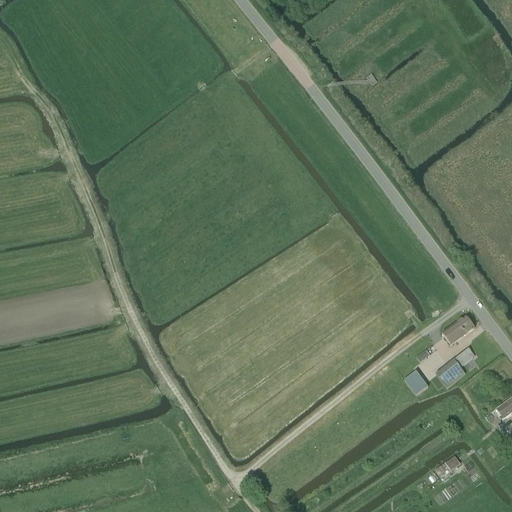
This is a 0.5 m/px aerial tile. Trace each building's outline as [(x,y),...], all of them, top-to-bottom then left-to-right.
[(451,347),(475,330),(466,318),(442,335),(451,347)] [(459,357),(436,376),(447,390),(466,375),(461,369),(475,357),(469,349),(459,357)] [(426,351),(416,358),(420,364),(430,357),(426,351)] [(417,398),(428,389),(416,373),(404,382),(417,398)] [(504,420),(511,413),(511,399),(508,403),(497,412),(495,413),(497,416),(499,414),(504,420)] [(455,458),(435,472),(441,480),(461,466),(455,458)]
